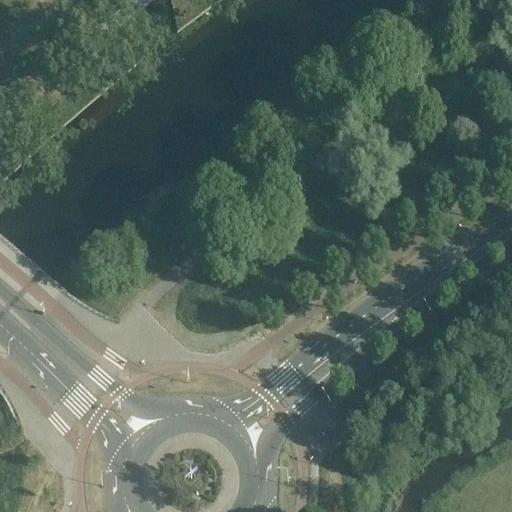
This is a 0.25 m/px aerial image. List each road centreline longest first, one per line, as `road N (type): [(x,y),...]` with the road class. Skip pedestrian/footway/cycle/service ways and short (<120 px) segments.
road 1 (secondary): [(511,222),(467,245),(221,430)]
road 2 (secondary): [(247,463),(361,357),(511,247)]
road 3 (secondary): [(168,427),(0,292)]
road 4 (secondary): [(0,328),(96,419),(132,469)]
